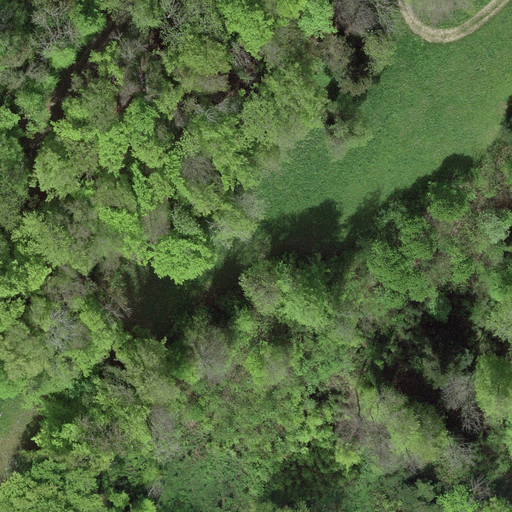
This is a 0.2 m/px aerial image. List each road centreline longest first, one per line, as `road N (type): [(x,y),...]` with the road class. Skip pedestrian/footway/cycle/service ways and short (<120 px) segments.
road 1 (track): [(0,216),(81,66),(141,0)]
road 2 (track): [(502,0),(450,35),(418,25),(404,0)]
